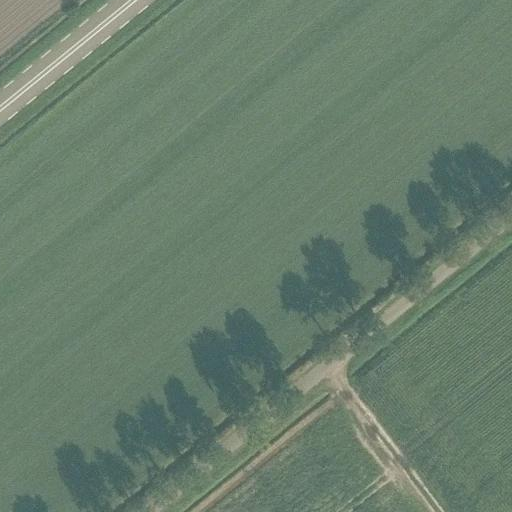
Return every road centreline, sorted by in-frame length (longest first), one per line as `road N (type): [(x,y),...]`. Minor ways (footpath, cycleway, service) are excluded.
road 1 (unclassified): [(154,511),(511,223)]
road 2 (track): [(438,511),(332,371)]
road 3 (tertiary): [(0,110),(134,0)]
